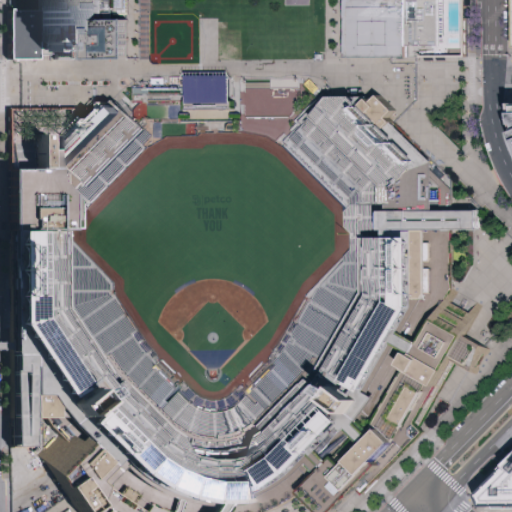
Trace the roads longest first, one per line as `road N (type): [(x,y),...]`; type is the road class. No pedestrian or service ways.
road 1 (secondary): [(495,0),(495,115),(511,166)]
road 2 (secondary): [(508,394),(416,487)]
